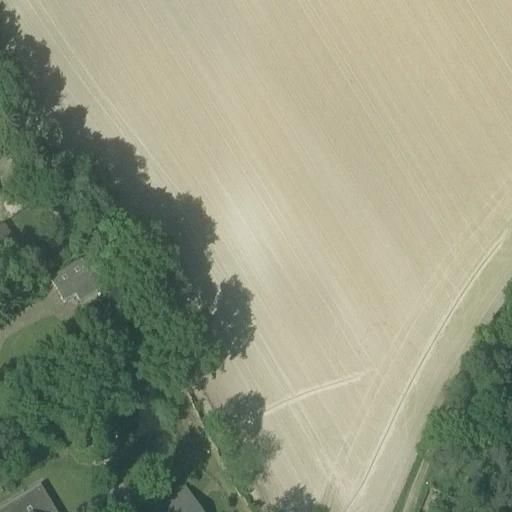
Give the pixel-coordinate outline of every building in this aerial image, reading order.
[(0,134),(0,160),(9,157),(1,134),(0,134)] [(60,210),(51,216),(59,230),(69,225),(60,210)] [(0,228),(0,273),(1,275),(24,259),(2,227),(0,228)] [(106,288),(119,281),(108,263),(88,275),(80,262),(48,281),(62,305),(74,298),(78,305),(96,295),(100,296),(105,293),(106,288)] [(54,511),(40,487),(24,497),(27,501),(20,505),(18,500),(0,510),(0,511),(54,511)]
